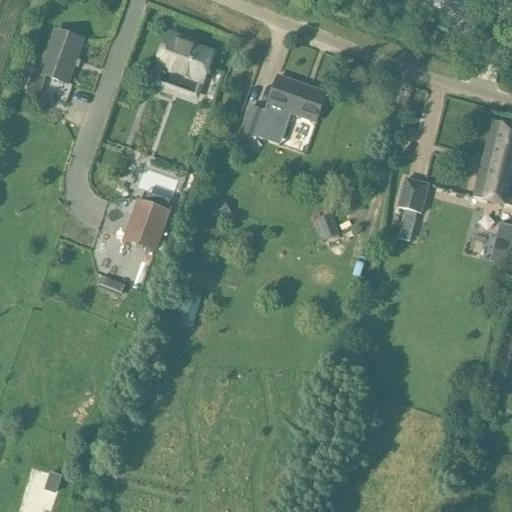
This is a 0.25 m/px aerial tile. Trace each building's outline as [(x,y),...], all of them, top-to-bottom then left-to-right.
[(84,41),(53,31),(37,76),(68,87),(84,41)] [(212,55),(167,39),(157,68),(202,84),(212,55)] [(271,97),(267,106),(315,124),(319,114),(326,96),(277,78),(271,97)] [(250,109),(241,133),(256,138),(265,114),(250,109)] [(511,127),(492,122),(473,199),(511,208),(511,127)] [(428,187),(405,181),(397,210),(420,216),(428,187)] [(169,214),(139,203),(134,217),(164,228),(169,214)] [(224,203),(215,208),(222,219),(230,214),(224,203)] [(397,240),(409,243),(415,220),(404,217),(397,240)] [(334,220),(317,226),(323,242),(340,236),(334,220)] [(495,252),(492,263),(505,266),(511,239),(511,226),(500,224),(493,251),(495,252)] [(103,278),(100,287),(111,291),(114,282),(103,278)] [(51,474),(46,489),(57,492),(61,478),(51,474)]
